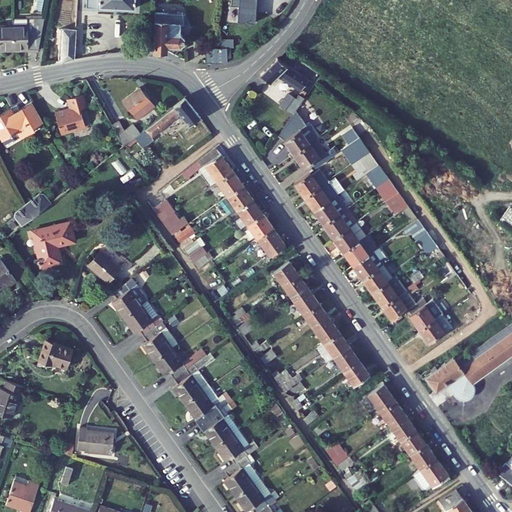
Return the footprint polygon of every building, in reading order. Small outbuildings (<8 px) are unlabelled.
[(231,0),(231,5),(238,5),(237,20),(255,22),(256,0),(231,0)] [(184,13),(155,12),(153,52),(168,52),(168,47),(180,47),(185,43),(185,38),(181,33),(180,33),(180,23),(184,23),(184,13)] [(12,18),(12,24),(13,48),(19,47),(20,49),(36,49),(42,17),(12,18)] [(0,50),(4,50),(4,48),(13,48),(12,24),(0,24),(0,50)] [(76,28),(62,28),(61,59),(75,57),(76,28)] [(227,47),(206,48),(206,62),(228,61),(227,47)] [(279,59),(261,75),(271,82),(279,74),(305,90),(302,94),(304,96),(313,83),(279,59)] [(150,103),(138,88),(122,101),(137,120),(146,113),(145,112),(152,107),(149,103),(150,103)] [(280,104),(294,114),(297,111),(305,99),(299,95),(297,99),(288,93),(280,104)] [(81,108),(87,106),(84,94),(69,98),(72,108),(56,113),(62,133),(87,126),(81,108)] [(158,119),(140,133),(135,137),(138,140),(144,148),(154,140),(152,137),(180,114),(190,126),(201,117),(185,97),(167,111),(158,119)] [(12,109),(0,115),(0,136),(2,141),(13,136),(12,133),(17,130),(21,138),(35,130),(34,127),(44,122),(33,103),(20,110),(14,113),(12,109)] [(154,115),(158,119),(167,111),(164,107),(154,115)] [(294,114),(279,136),(285,140),(284,140),(294,155),(317,139),(320,137),(310,122),(307,125),(297,111),(294,114)] [(406,116),(401,124),(422,139),(428,131),(406,116)] [(118,121),(112,124),(124,145),(127,143),(135,137),(140,133),(133,125),(124,132),(118,121)] [(360,138),(353,128),(342,135),(350,145),(360,138)] [(138,140),(135,137),(127,143),(130,146),(138,140)] [(350,145),(360,158),(370,151),(360,138),(350,145)] [(317,139),(294,155),(304,168),(310,164),(314,170),(332,157),(328,151),(326,152),(317,139)] [(204,165),(220,153),(216,147),(183,172),(187,177),(198,169),(210,186),(216,182),(204,165)] [(358,180),(367,174),(379,165),(370,151),(360,158),(352,164),(358,172),(354,175),(358,180)] [(233,170),(220,153),(204,165),(216,182),(233,170)] [(367,174),(377,187),(389,179),(379,165),(367,174)] [(295,184),(304,198),(328,181),(320,169),(311,175),(310,173),(295,184)] [(243,184),(233,170),(216,182),(227,196),(243,184)] [(336,175),(328,181),(338,195),(346,189),(336,175)] [(389,179),(377,187),(387,201),(399,192),(389,179)] [(304,198),(314,212),(338,195),(328,181),(304,198)] [(253,199),(243,184),(227,196),(237,210),(253,199)] [(396,214),(404,208),(409,205),(399,192),(387,201),(396,214)] [(23,225),(55,200),(52,196),(50,198),(48,195),(46,197),(44,195),(40,194),(16,212),(15,216),(23,225)] [(314,212),(324,225),(348,208),(338,195),(314,212)] [(167,198),(153,208),(162,220),(176,211),(167,198)] [(263,213),(253,199),(237,210),(247,225),(263,213)] [(447,216),(475,259),(494,246),(466,204),(447,216)] [(417,217),(409,205),(404,208),(413,220),(417,217)] [(511,208),(510,207),(503,217),(507,220),(506,222),(511,226),(511,208)] [(324,225),(334,239),(357,222),(348,208),(324,225)] [(181,219),(175,212),(163,221),(172,234),(189,223),(184,217),(181,219)] [(273,227),(263,213),(247,225),(257,239),(273,227)] [(412,232),(418,240),(428,233),(419,220),(404,230),(408,235),(412,232)] [(74,242),(69,222),(32,231),(41,266),(60,262),(56,246),(74,242)] [(357,222),(334,239),(343,252),(367,235),(357,222)] [(191,227),(175,238),(181,246),(186,242),(188,245),(194,241),(191,238),(196,234),(191,227)] [(286,245),(273,227),(257,239),(270,257),(286,245)] [(438,247),(428,233),(418,240),(428,254),(438,247)] [(379,248),(369,234),(367,235),(343,252),(353,266),(373,252),(379,248)] [(198,248),(194,241),(188,245),(191,249),(185,252),(188,256),(198,248)] [(379,248),(373,252),(379,261),(386,256),(380,247),(379,248)] [(190,256),(194,262),(205,255),(200,248),(190,256)] [(119,269),(100,252),(88,265),(108,282),(119,269)] [(353,266),(363,279),(383,265),(389,261),(386,256),(379,261),(373,252),(353,266)] [(205,255),(194,262),(199,268),(209,261),(205,255)] [(17,283),(0,259),(0,286),(6,283),(10,288),(17,283)] [(300,275),(289,261),(273,272),(284,287),(300,275)] [(457,356),(429,376),(438,389),(439,390),(450,382),(457,391),(459,395),(459,394),(461,396),(463,397),(466,398),(469,398),(473,396),(475,394),(476,392),(477,389),(477,386),(476,384),(475,383),(511,355),(511,261),(510,263),(511,264),(511,324),(461,361),(457,356)] [(449,261),(437,270),(445,282),(457,273),(449,261)] [(383,265),(363,279),(373,293),(388,282),(393,278),(383,265)] [(310,289),(300,275),(284,287),(294,301),(310,289)] [(124,317),(147,300),(132,279),(113,293),(118,299),(113,302),(124,317)] [(373,293),(383,307),(398,296),(388,282),(373,293)] [(415,284),(408,289),(411,294),(418,289),(415,284)] [(320,303),(310,289),(294,301),(304,315),(320,303)] [(393,321),(408,310),(415,305),(406,291),(398,296),(383,307),(393,321)] [(409,316),(419,330),(443,314),(433,300),(429,303),(425,298),(415,305),(408,310),(411,314),(409,316)] [(144,336),(163,322),(147,300),(124,317),(135,333),(139,330),(144,336)] [(330,318),(320,303),(304,315),(314,329),(330,318)] [(247,313),(243,308),(236,313),(237,315),(232,318),(235,322),(240,318),(247,313)] [(248,312),(247,313),(240,318),(242,322),(244,320),(245,321),(251,317),(248,312)] [(452,327),(443,314),(419,330),(429,344),(452,327)] [(257,327),(251,318),(238,327),(245,336),(257,327)] [(340,332),(330,318),(314,329),(324,343),(340,332)] [(154,360),(171,348),(178,343),(163,322),(144,336),(148,342),(143,345),(154,360)] [(350,346),(340,332),(324,343),(334,357),(350,346)] [(265,337),(257,342),(260,346),(268,340),(265,337)] [(72,348),(46,340),(39,360),(51,364),(52,362),(66,367),(72,348)] [(271,345),(268,340),(260,346),(255,350),(257,353),(262,349),(263,350),(271,345)] [(324,343),(318,347),(328,361),(334,357),(324,343)] [(360,360),(350,346),(334,357),(344,372),(360,360)] [(170,372),(174,378),(206,355),(202,349),(182,363),(171,348),(154,360),(165,376),(170,372)] [(277,356),(273,349),(261,358),(265,364),(277,356)] [(185,403),(202,391),(191,375),(211,361),(206,355),(174,378),(179,384),(174,387),(185,403)] [(286,370),(287,370),(277,356),(265,364),(275,378),(280,374),(286,370)] [(370,374),(360,360),(344,372),(354,386),(370,374)] [(286,370),(280,374),(282,377),(277,381),(285,392),(299,382),(300,381),(296,376),(293,379),(286,370)] [(303,372),(296,376),(300,381),(306,377),(303,372)] [(27,387),(7,381),(4,389),(1,388),(0,389),(0,413),(12,417),(19,396),(24,397),(27,387)] [(304,388),(299,382),(285,392),(290,399),(297,394),(297,393),(304,388)] [(438,389),(430,394),(437,405),(457,391),(450,382),(439,390),(438,389)] [(396,401),(384,383),(368,395),(380,412),(396,401)] [(211,403),(218,398),(209,385),(202,391),(211,403)] [(200,415),(205,421),(224,408),(229,403),(223,395),(218,398),(211,403),(202,391),(185,403),(195,418),(200,415)] [(406,415),(396,401),(380,412),(390,426),(406,415)] [(204,430),(215,446),(233,433),(223,419),(228,414),(224,408),(205,421),(208,427),(204,430)] [(316,410),(304,419),(308,425),(321,416),(316,410)] [(233,433),(238,429),(228,414),(223,419),(233,433)] [(417,429),(406,415),(390,426),(401,441),(417,429)] [(326,421),(314,429),(318,435),(330,427),(326,421)] [(88,427),(81,426),(79,447),(85,449),(85,451),(112,454),(114,433),(87,430),(88,427)] [(235,464),(246,456),(258,447),(254,441),(249,446),(238,429),(233,433),(215,446),(226,461),(230,458),(235,464)] [(427,443),(417,429),(401,441),(411,455),(427,443)] [(9,448),(12,438),(0,434),(0,452),(3,445),(9,448)] [(332,447),(327,450),(337,465),(338,464),(348,457),(338,442),(332,447)] [(437,457),(427,443),(411,455),(421,469),(437,457)] [(348,457),(338,464),(342,470),(354,461),(350,455),(348,457)] [(236,496),(253,484),(243,468),(249,463),(251,462),(246,456),(235,464),(225,471),(230,477),(225,481),(236,496)] [(505,462),(497,472),(511,485),(511,456),(506,463),(505,462)] [(450,475),(437,457),(421,469),(434,486),(450,475)] [(253,484),(260,479),(249,463),(243,468),(253,484)] [(73,468),(67,467),(62,482),(68,484),(73,468)] [(359,470),(352,475),(347,479),(357,493),(369,484),(359,470)] [(30,511),(39,484),(16,476),(7,505),(22,509),(21,511),(30,511)] [(264,499),(270,494),(260,479),(253,484),(264,499)] [(254,511),(257,511),(268,505),(275,500),(270,494),(264,499),(253,484),(236,496),(246,511),(251,508),(254,511)] [(371,486),(358,495),(363,502),(375,493),(371,486)] [(456,489),(439,501),(445,510),(448,508),(451,511),(469,511),(471,510),(456,489)] [(91,511),(55,499),(50,511),(91,511)] [(424,509),(426,511),(436,511),(441,509),(435,501),(424,509)] [(379,511),(373,503),(372,503),(367,507),(370,511),(379,511)]
